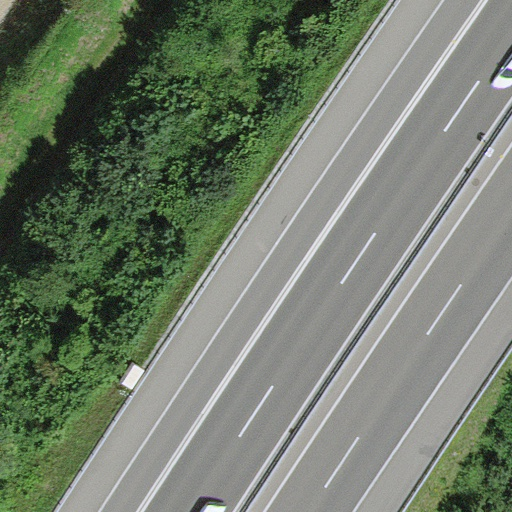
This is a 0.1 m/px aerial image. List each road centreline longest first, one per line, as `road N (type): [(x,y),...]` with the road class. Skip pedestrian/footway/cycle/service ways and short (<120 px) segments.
road 1 (motorway): [(511,35),(191,511)]
road 2 (motorway): [(310,511),(511,212)]
road 3 (track): [(155,0),(49,146),(0,232)]
